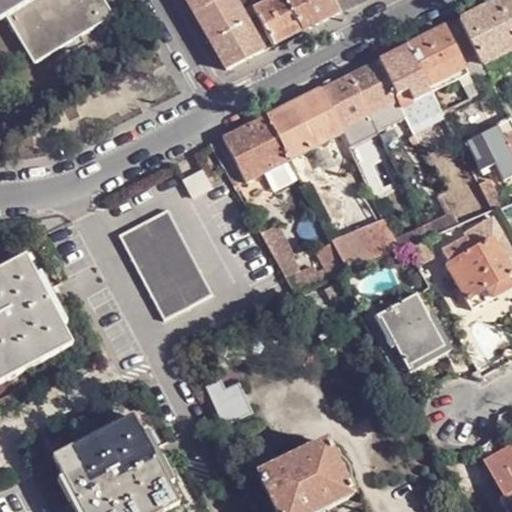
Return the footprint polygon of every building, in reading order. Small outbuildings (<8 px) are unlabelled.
[(0,0),(0,26),(8,22),(36,67),(117,18),(105,0),(0,0)] [(186,0),(194,13),(219,0),(186,0)] [(247,22),(234,0),(219,0),(194,13),(211,41),(247,22)] [(276,46),(304,32),(285,0),(274,0),(275,0),(260,8),(260,9),(256,11),(259,16),(266,28),(276,46)] [(285,0),(304,32),(339,14),(331,0),(285,0)] [(331,0),(339,14),(367,0),(331,0)] [(511,0),(501,0),(498,2),(511,31),(511,0)] [(511,31),(498,2),(461,21),(484,66),(511,50),(511,31)] [(259,16),(247,22),(211,41),(227,71),(264,52),(254,34),(266,28),(259,16)] [(461,21),(446,29),(474,84),(489,76),(484,66),(461,21)] [(446,29),(410,47),(431,87),(458,74),(461,81),(471,101),(479,96),(474,84),(446,29)] [(410,47),(379,62),(405,114),(422,105),(428,117),(442,110),(435,94),(431,87),(410,47)] [(379,62),(352,76),(371,117),(381,137),(396,129),(403,145),(405,144),(417,138),(405,114),(379,62)] [(458,74),(431,87),(435,94),(461,81),(458,74)] [(352,76),(322,91),(344,136),(346,141),(365,132),(360,122),(371,117),(352,76)] [(322,91),(267,118),(291,162),(344,136),(322,91)] [(267,118),(224,140),(248,183),(267,175),(291,162),(267,118)] [(511,178),(511,132),(487,146),(482,135),(467,142),(482,172),(492,167),(495,171),(499,169),(505,181),(511,178)] [(352,154),(378,208),(386,204),(369,166),(372,165),(364,149),(352,154)] [(291,162),(267,175),(276,192),(300,180),(291,162)] [(186,182),(194,200),(212,190),(203,173),(186,182)] [(491,181),(480,185),(493,211),(505,206),(491,181)] [(448,201),(453,211),(460,225),(493,211),(480,185),(448,201)] [(271,201),(250,213),(283,270),(292,265),(304,259),(271,201)] [(119,236),(163,322),(213,297),(169,210),(119,236)] [(453,211),(423,226),(429,239),(460,226),(460,225),(453,211)] [(499,295),(511,287),(511,284),(508,278),(511,276),(511,249),(510,251),(493,221),(466,236),(468,240),(443,254),(449,265),(448,266),(473,310),(499,295)] [(384,222),(334,243),(349,272),(398,251),(384,222)] [(424,241),(406,248),(426,284),(444,274),(424,241)] [(292,265),(283,270),(297,295),(340,276),(350,272),(349,272),(334,243),(315,254),(324,269),(316,273),(312,266),(296,273),(292,265)] [(0,383),(73,346),(63,326),(55,311),(45,291),(37,276),(26,256),(0,270),(0,383)] [(41,274),(37,276),(45,291),(49,289),(41,274)] [(327,291),(331,299),(345,292),(341,283),(327,291)] [(55,311),(60,308),(63,308),(52,287),(49,289),(45,291),(55,311)] [(409,370),(446,349),(417,297),(380,317),(409,370)] [(55,311),(63,326),(67,324),(60,308),(55,311)] [(221,384),(205,391),(222,429),(252,416),(239,387),(225,393),(221,384)] [(151,451),(143,436),(133,417),(53,459),(63,478),(81,511),(168,511),(180,506),(170,486),(161,471),(151,451)] [(480,453),(507,500),(503,502),(508,511),(511,511),(511,449),(510,451),(499,432),(491,447),(480,453)] [(146,434),(143,436),(151,451),(155,449),(146,434)] [(323,511),(330,509),(353,498),(350,488),(357,484),(353,477),(353,473),(350,464),(343,456),(340,448),(332,452),(327,444),(305,454),(282,466),(260,477),(260,478),(271,502),(276,511),(323,511)] [(155,449),(151,451),(161,471),(165,468),(168,467),(158,448),(155,449)] [(165,468),(161,471),(170,486),(174,484),(165,468)] [(81,511),(63,478),(59,481),(71,505),(74,511),(81,511)] [(271,502),(260,478),(246,484),(257,509),(271,502)] [(257,509),(258,511),(276,511),(271,502),(257,509)]
